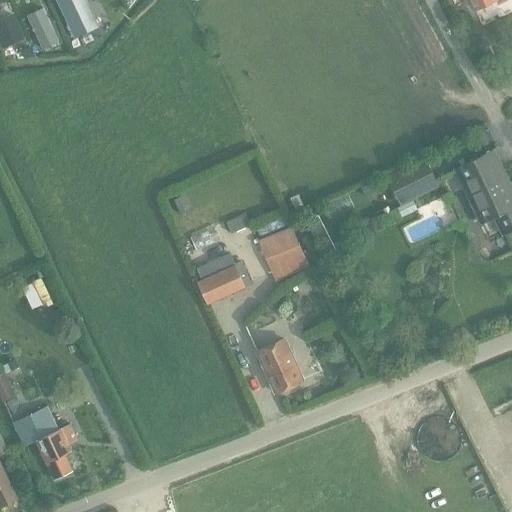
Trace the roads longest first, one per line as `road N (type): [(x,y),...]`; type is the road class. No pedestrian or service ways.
road 1 (unclassified): [(75,511),(511,341)]
road 2 (unclassified): [(431,0),(511,145)]
